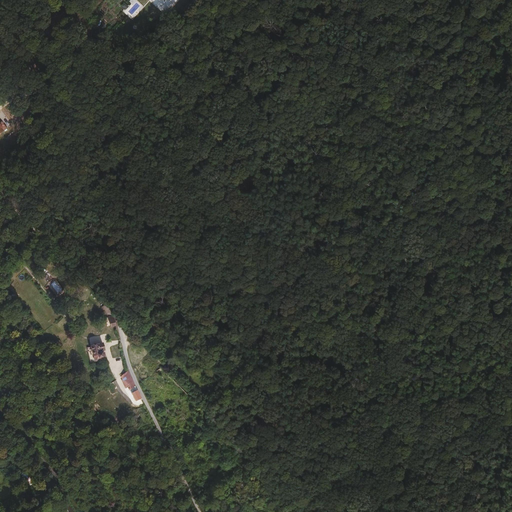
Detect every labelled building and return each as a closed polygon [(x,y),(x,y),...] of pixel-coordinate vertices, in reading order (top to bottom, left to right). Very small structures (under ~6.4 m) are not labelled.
[(0,134),(8,127),(2,120),(0,121),(0,134)] [(104,350),(102,343),(99,343),(97,343),(90,345),(94,361),(98,360),(98,358),(100,358),(100,357),(104,356),(103,350),(104,350)] [(122,379),(130,375),(127,370),(121,375),(122,379)] [(134,385),(130,375),(122,379),(125,386),(128,385),(130,388),(134,385)] [(12,395),(6,388),(3,391),(9,397),(12,395)] [(140,397),(137,389),(131,393),(133,397),(135,400),(140,397)] [(9,397),(3,391),(1,393),(7,399),(9,397)] [(18,425),(24,420),(21,416),(15,422),(18,425)] [(150,432),(143,416),(131,422),(130,423),(132,427),(134,427),(136,432),(135,433),(137,437),(139,437),(150,432)] [(128,467),(124,457),(118,460),(122,469),(128,467)] [(33,481),(29,476),(30,476),(25,469),(21,472),(25,479),(26,478),(30,484),(33,481)]
